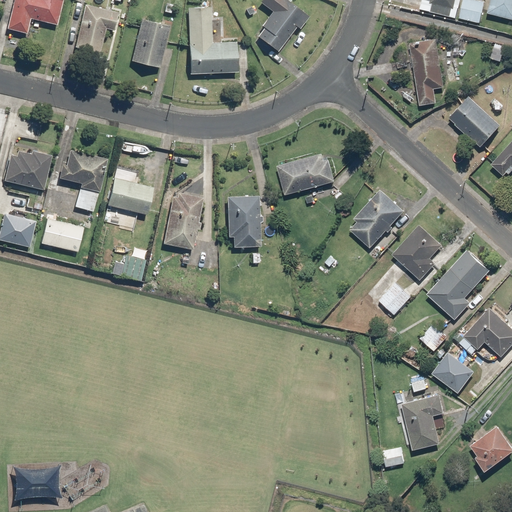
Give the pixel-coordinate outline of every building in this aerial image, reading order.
[(32,18),(57,23),(62,0),(13,0),(7,28),(27,32),(30,17),(32,18)] [(278,50),(297,25),(300,27),(309,15),(289,0),(260,0),(260,1),(273,10),(256,34),(278,50)] [(452,16),(455,0),(431,0),(431,2),(433,2),(431,10),(452,16)] [(485,2),(477,0),(463,0),(460,16),(480,22),(485,2)] [(511,17),(511,0),(491,0),(488,12),(511,17)] [(110,9),(85,3),(75,46),(100,52),(106,27),(114,29),(118,11),(110,9)] [(211,6),(188,7),(190,72),(238,71),(237,40),(212,41),(211,6)] [(142,17),(132,59),(159,66),(170,24),(142,17)] [(427,39),(411,42),(419,90),(421,104),(437,101),(435,88),(445,86),(437,38),(427,39)] [(470,96),(450,117),(481,145),(501,124),(470,96)] [(504,175),(511,165),(511,141),(500,154),(492,163),(504,175)] [(11,153),(5,179),(43,189),(52,154),(32,149),(31,152),(18,149),(17,155),(11,153)] [(108,158),(70,149),(66,164),(63,163),(59,177),(81,182),(80,186),(100,191),(108,158)] [(278,165),(286,194),(336,180),(330,158),(325,159),(323,152),(278,165)] [(115,177),(108,204),(147,213),(153,187),(115,177)] [(80,187),(75,205),(93,210),(98,192),(80,187)] [(350,228),(371,246),(405,208),(381,187),(355,217),(358,220),(350,228)] [(193,248),(203,197),(173,191),(163,242),(193,248)] [(261,245),(259,194),(227,195),(229,235),(233,235),(233,246),(261,245)] [(35,220),(4,212),(0,226),(0,238),(29,246),(35,220)] [(83,226),(47,218),(41,242),(77,250),(83,226)] [(419,222),(392,253),(421,278),(436,261),(431,256),(443,243),(419,222)] [(117,227),(104,224),(102,234),(116,236),(117,227)] [(468,247),(428,292),(456,317),(471,300),(465,295),(490,267),(468,247)] [(90,251),(85,266),(109,273),(113,258),(90,251)] [(396,281),(379,299),(395,313),(411,294),(396,281)] [(511,342),(511,325),(489,305),(464,334),(479,347),(485,340),(502,354),(511,342)] [(432,323),(420,336),(435,349),(447,335),(432,323)] [(474,369),(448,349),(432,370),(458,390),(474,369)] [(413,382),(415,390),(426,387),(424,379),(413,382)] [(441,393),(403,402),(414,447),(440,441),(434,413),(445,411),(441,393)] [(476,455),(485,468),(511,448),(511,442),(498,423),(471,443),(478,454),(476,455)] [(400,445),(383,449),(387,465),(404,461),(400,445)] [(150,511),(145,501),(120,511),(150,511)]
